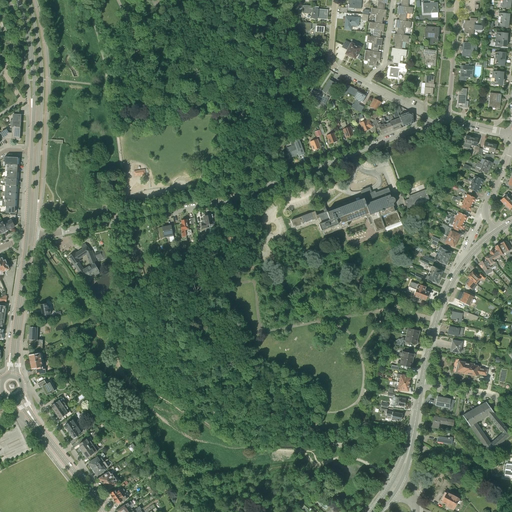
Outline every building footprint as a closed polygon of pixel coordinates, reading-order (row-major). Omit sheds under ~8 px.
[(353,0),(348,0),(348,5),(349,5),(349,8),(361,9),(362,1),(353,0)] [(388,0),(372,0),(373,0),(378,1),(377,8),(385,10),(385,3),(388,4),(388,0)] [(480,0),(479,0),(464,0),(465,12),(475,12),(475,1),(480,0)] [(438,13),(437,3),(422,4),(423,12),(431,11),(431,13),(438,13)] [(399,20),(406,21),(407,13),(412,14),(413,7),(408,7),(401,6),(399,5),(398,13),(400,14),(399,20)] [(385,10),(377,8),(372,8),(371,14),(376,15),(375,23),(382,24),(383,18),(386,18),(387,10),(385,10)] [(326,19),(327,10),(314,10),(314,14),(313,14),(312,18),(317,20),(317,18),(326,19)] [(345,17),(344,30),(351,30),(351,26),(358,26),(359,18),(345,17)] [(468,38),(473,38),(474,31),(475,31),(477,31),(478,31),(478,29),(477,28),(476,28),(474,28),(475,22),(477,23),(477,19),(470,19),(470,22),(465,21),(463,34),(469,34),(468,38)] [(397,34),(404,35),(405,27),(410,28),(411,22),(406,21),(399,20),(397,20),(395,28),(398,28),(397,34)] [(382,24),(375,23),(370,22),(369,28),(374,29),(373,37),(380,38),(381,32),(384,32),(385,24),(382,24)] [(310,24),(300,23),(300,26),(306,32),(309,30),(310,24)] [(323,32),(324,27),(316,27),(315,43),(325,43),(325,37),(322,37),(323,32)] [(438,42),(439,28),(426,27),(425,37),(432,38),(432,42),(438,42)] [(395,48),(402,49),(403,42),(409,42),(410,36),(404,35),(397,34),(394,34),(393,42),(396,42),(395,48)] [(383,38),(380,38),(373,37),(368,36),(367,42),(372,43),(371,51),(378,52),(379,46),(382,46),(383,38)] [(477,44),(463,42),(461,56),(473,57),(474,48),(476,48),(477,44)] [(355,58),(360,48),(351,44),(346,54),(351,57),(351,58),(352,59),(354,58),(355,58)] [(399,63),(400,64),(400,63),(401,56),(406,57),(407,50),(402,49),(395,48),(392,48),(391,56),(393,56),(392,63),(399,63)] [(435,66),(437,51),(423,49),(423,54),(425,54),(424,63),(431,64),(431,66),(435,66)] [(381,53),(378,52),(371,51),(365,50),(364,61),(369,62),(368,66),(376,67),(377,61),(379,61),(381,53)] [(399,63),(398,67),(395,67),(389,66),(388,76),(389,77),(391,78),(397,79),(398,72),(403,72),(404,68),(407,69),(408,64),(400,63),(400,64),(399,63)] [(473,78),(474,67),(460,65),(459,77),(473,78)] [(426,75),(425,88),(421,87),(420,94),(432,95),(434,76),(426,75)] [(329,96),(337,84),(329,80),(322,91),(324,92),(322,95),(313,91),(309,99),(325,106),(329,98),(327,97),(328,95),(329,96)] [(351,107),(352,108),(361,113),(364,107),(359,104),(364,94),(347,85),(345,89),(358,96),(354,104),(353,104),(351,107)] [(468,108),(468,101),(466,101),(467,89),(458,88),(457,107),(465,108),(468,108)] [(500,109),(501,94),(490,93),(488,105),(496,106),(496,109),(500,109)] [(377,110),(381,102),(374,99),(370,107),(377,110)] [(388,116),(389,120),(393,131),(403,127),(399,116),(398,113),(396,107),(395,105),(395,104),(393,103),(390,104),(395,119),(393,120),(392,116),(390,115),(388,116)] [(361,113),(352,108),(349,109),(354,122),(358,121),(356,115),(357,115),(357,116),(361,114),(361,113)] [(399,116),(403,127),(413,123),(412,114),(408,113),(399,116)] [(11,123),(11,127),(20,127),(20,115),(13,115),(13,120),(12,120),(11,121),(11,123)] [(370,128),(374,126),(372,122),(374,120),(372,119),(364,115),(363,115),(366,121),(360,124),(363,132),(370,129),(370,128)] [(382,118),(382,120),(383,121),(387,133),(393,131),(389,120),(385,121),(384,118),(382,118)] [(372,122),(374,126),(375,129),(379,127),(382,135),(387,133),(383,121),(382,120),(379,121),(378,120),(376,121),(375,119),(374,120),(372,122)] [(20,127),(11,127),(11,129),(7,131),(6,129),(0,133),(0,134),(0,133),(0,139),(1,141),(6,138),(19,139),(20,127)] [(346,138),(353,135),(350,127),(343,130),(346,138)] [(330,144),(337,141),(334,133),(327,136),(330,144)] [(470,148),(470,145),(472,137),(466,136),(463,147),(467,147),(466,150),(469,151),(470,148)] [(304,154),(298,139),(294,141),(296,145),(287,149),(290,157),(299,154),(299,156),(304,154)] [(313,150),(320,148),(317,139),(310,142),(313,150)] [(488,152),(490,144),(484,142),(483,149),(479,148),(478,155),(481,156),(483,150),(488,152)] [(7,164),(17,165),(17,158),(6,157),(3,159),(3,162),(5,162),(4,166),(7,164)] [(484,160),(482,165),(489,168),(490,168),(491,166),(490,166),(492,163),(484,160)] [(489,168),(482,165),(479,164),(477,163),(475,166),(480,169),(480,171),(487,174),(488,171),(489,171),(489,169),(489,168)] [(475,176),(473,179),(469,178),(467,180),(472,182),(481,186),(482,183),(483,184),(484,181),(483,181),(484,180),(482,179),(483,177),(478,174),(476,177),(475,176)] [(472,182),(467,180),(465,179),(464,179),(463,182),(469,186),(468,188),(472,190),(478,193),(478,192),(479,192),(480,189),(479,189),(481,186),(472,182)] [(391,195),(388,188),(376,193),(375,191),(359,197),(360,200),(331,211),(330,210),(327,211),(324,212),(316,215),(315,211),(291,220),(293,227),(320,217),(322,223),(319,224),(321,230),(323,230),(324,233),(325,235),(348,226),(347,223),(366,216),(367,218),(370,217),(376,232),(386,228),(387,231),(386,231),(389,240),(406,234),(402,225),(401,225),(400,222),(401,222),(397,210),(395,211),(393,206),(394,206),(393,203),(394,203),(394,202),(395,201),(395,200),(395,198),(393,197),(392,197),(391,197),(390,195),(391,195)] [(407,208),(429,200),(425,190),(409,196),(410,199),(405,201),(407,208)] [(511,197),(511,194),(511,196),(508,193),(505,195),(505,194),(502,197),(503,198),(501,200),(501,199),(499,201),(501,203),(502,203),(505,205),(510,199),(511,197)] [(466,194),(463,201),(472,205),(474,202),(475,199),(475,198),(466,194)] [(472,205),(463,201),(460,207),(469,211),(470,210),(470,211),(472,208),(471,208),(472,205)] [(452,217),(464,223),(465,220),(466,220),(467,217),(467,216),(458,212),(456,215),(447,211),(446,214),(452,217)] [(4,224),(8,230),(15,227),(15,226),(16,225),(15,222),(14,222),(13,219),(15,218),(16,215),(10,214),(9,221),(4,224)] [(211,215),(210,214),(209,214),(208,215),(204,216),(205,218),(203,219),(204,223),(202,223),(203,229),(209,228),(209,225),(213,224),(212,219),(213,219),(212,215),(211,215)] [(458,231),(459,228),(461,229),(461,228),(462,229),(463,226),(464,223),(452,217),(449,223),(454,226),(453,229),(458,231)] [(188,230),(188,229),(186,219),(181,220),(182,223),(180,223),(183,236),(192,234),(191,230),(188,230)] [(446,236),(457,240),(459,235),(451,231),(452,228),(443,224),(441,227),(445,229),(444,231),(446,232),(445,235),(446,236)] [(173,236),(171,226),(169,226),(167,226),(162,227),(158,228),(160,238),(173,236)] [(457,240),(446,236),(444,240),(444,239),(443,241),(446,242),(445,243),(454,247),(457,240)] [(500,244),(504,252),(506,255),(508,257),(511,255),(509,253),(511,251),(511,243),(511,241),(507,243),(507,242),(505,241),(500,244)] [(504,252),(500,244),(496,246),(495,248),(496,250),(499,255),(504,252)] [(86,269),(91,275),(99,270),(95,264),(96,262),(91,251),(87,246),(83,249),(79,252),(75,254),(79,260),(80,259),(83,257),(86,254),(91,266),(86,269)] [(440,247),(437,253),(448,259),(451,253),(440,247)] [(496,250),(494,251),(492,250),(490,251),(490,253),(491,254),(494,260),(497,258),(498,261),(501,259),(499,255),(496,250)] [(106,260),(104,252),(95,255),(97,259),(97,258),(99,262),(106,260)] [(91,275),(86,269),(84,270),(79,263),(82,261),(80,259),(79,260),(75,254),(74,253),(68,257),(79,273),(81,272),(86,279),(91,275)] [(279,253),(273,255),(276,264),(282,262),(279,253)] [(448,259),(437,253),(434,260),(445,265),(448,259)] [(491,254),(488,256),(485,257),(486,259),(491,268),(497,265),(494,260),(491,254)] [(0,273),(9,269),(5,260),(3,261),(2,258),(0,258),(0,273)] [(486,259),(480,262),(485,270),(486,273),(487,273),(487,274),(492,271),(491,268),(486,259)] [(432,266),(429,272),(440,277),(442,271),(432,266)] [(440,277),(429,272),(426,278),(437,283),(440,277)] [(468,277),(469,278),(475,284),(480,278),(481,278),(484,280),(485,278),(480,273),(477,276),(472,272),(468,277)] [(477,285),(475,284),(469,278),(465,283),(466,285),(463,288),(469,291),(471,289),(472,290),(477,285)] [(426,287),(418,284),(418,285),(411,282),(409,287),(416,290),(413,296),(425,301),(429,292),(424,290),(426,287)] [(507,297),(511,291),(508,288),(503,293),(507,297)] [(463,293),(459,292),(456,299),(460,300),(459,301),(469,306),(474,297),(464,292),(463,293)] [(48,309),(47,304),(41,305),(42,312),(43,316),(51,314),(50,309),(48,309)] [(478,317),(463,311),(462,314),(452,312),(450,318),(457,320),(456,321),(461,322),(462,316),(465,317),(465,319),(469,319),(469,320),(477,320),(478,317)] [(30,327),(29,340),(37,340),(38,328),(30,327)] [(459,336),(460,332),(458,332),(459,329),(449,327),(447,334),(459,336)] [(407,331),(407,335),(418,338),(418,334),(420,334),(420,331),(406,328),(405,330),(407,331)] [(418,338),(407,335),(406,339),(402,338),(399,340),(399,339),(394,342),(396,345),(403,346),(404,343),(403,343),(403,341),(417,345),(418,342),(417,341),(418,338)] [(28,345),(30,345),(30,350),(39,350),(39,349),(41,349),(41,346),(42,346),(43,340),(38,340),(37,340),(29,340),(29,341),(28,341),(28,345)] [(402,354),(401,358),(412,361),(413,357),(414,357),(415,354),(400,351),(399,354),(402,354)] [(29,355),(30,362),(41,360),(40,353),(29,355)] [(412,361),(401,358),(400,362),(398,361),(397,364),(412,368),(413,365),(411,365),(412,361)] [(467,374),(469,369),(471,369),(471,365),(471,364),(460,362),(460,360),(454,359),(452,373),(457,374),(458,371),(463,372),(463,374),(467,374)] [(41,360),(30,362),(32,369),(36,368),(36,371),(43,370),(41,360)] [(469,369),(467,374),(478,376),(478,374),(486,375),(487,370),(479,369),(480,367),(471,365),(471,369),(469,369)] [(398,378),(397,382),(409,384),(410,383),(410,381),(409,381),(410,377),(405,376),(405,375),(397,374),(396,378),(398,378)] [(47,385),(45,381),(38,385),(40,389),(42,388),(43,391),(44,390),(47,396),(54,393),(50,384),(47,385)] [(397,382),(396,385),(395,385),(394,389),(402,391),(402,390),(407,391),(408,388),(409,387),(410,385),(409,385),(409,384),(397,382)] [(404,407),(405,399),(396,397),(395,400),(392,399),(391,406),(395,406),(395,405),(404,407)] [(449,408),(450,399),(437,397),(435,406),(449,408)] [(51,406),(56,413),(65,406),(64,403),(62,402),(61,403),(59,401),(57,402),(51,406)] [(499,420),(486,402),(462,415),(489,453),(511,434),(499,420)] [(65,406),(56,413),(60,419),(65,415),(65,414),(68,413),(67,411),(67,408),(65,406)] [(400,421),(402,414),(387,411),(387,409),(380,408),(380,410),(386,411),(386,416),(391,417),(391,420),(395,421),(395,420),(400,421)] [(453,425),(454,421),(434,417),(432,427),(438,428),(439,424),(440,422),(453,425)] [(64,426),(69,432),(77,426),(73,421),(71,422),(64,426)] [(77,427),(69,432),(74,439),(80,435),(79,434),(81,432),(77,427)] [(446,438),(438,436),(436,441),(447,444),(446,444),(451,445),(452,439),(446,438)] [(79,447),(82,452),(93,445),(90,441),(88,443),(86,440),(79,445),(80,446),(79,447)] [(93,445),(82,452),(86,458),(94,453),(94,454),(97,451),(93,445)] [(93,469),(101,463),(99,460),(101,459),(99,457),(89,464),(91,466),(90,467),(92,469),(93,469)] [(110,466),(106,460),(101,463),(93,469),(93,470),(93,471),(94,472),(95,473),(97,475),(110,466)] [(100,479),(103,484),(114,477),(112,473),(111,474),(110,472),(100,479)] [(114,477),(103,484),(108,490),(117,484),(118,483),(118,482),(117,481),(114,477)] [(169,489),(170,488),(168,485),(167,484),(161,488),(164,492),(169,489)] [(113,499),(122,493),(118,488),(110,493),(112,495),(111,495),(111,496),(111,497),(112,498),(113,499)] [(122,493),(113,499),(114,499),(113,501),(114,502),(115,502),(116,502),(118,504),(122,501),(123,501),(127,498),(127,497),(126,496),(124,493),(123,492),(122,493)] [(447,493),(442,502),(447,505),(446,506),(453,510),(459,500),(449,495),(450,494),(448,493),(448,494),(447,493)] [(117,511),(125,511),(131,508),(130,505),(132,504),(130,501),(117,510),(117,511)]
